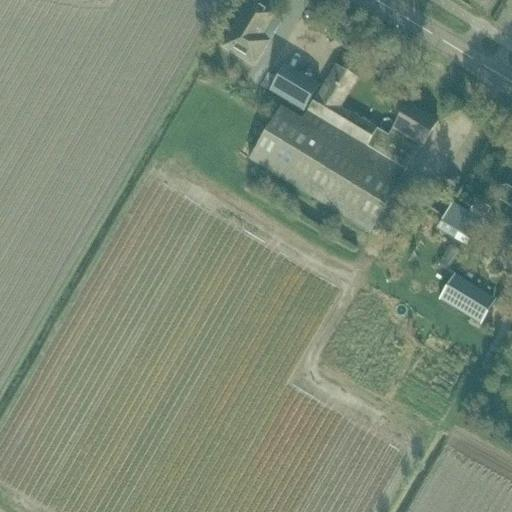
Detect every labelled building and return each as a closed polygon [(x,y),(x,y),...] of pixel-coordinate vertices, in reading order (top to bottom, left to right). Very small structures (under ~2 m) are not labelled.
[(252,0),(224,44),(253,63),(267,41),(260,36),(275,13),(252,0)] [(391,139),(390,138),(344,109),(360,81),(336,67),(308,113),(303,122),(282,109),(250,163),(370,236),(404,183),(401,182),(423,150),(439,123),(410,107),(391,139)] [(306,112),(320,89),(286,67),(271,90),(306,112)] [(511,189),(508,187),(502,189),(498,197),(499,198),(500,202),(510,207),(509,208),(511,209),(511,189)] [(488,217),(495,205),(481,196),(469,215),(454,207),(439,232),(440,232),(465,246),(467,247),(486,216),(488,217)] [(482,327),(498,301),(456,277),(441,302),(482,327)] [(499,407),(483,413),(488,425),(504,419),(499,407)]
